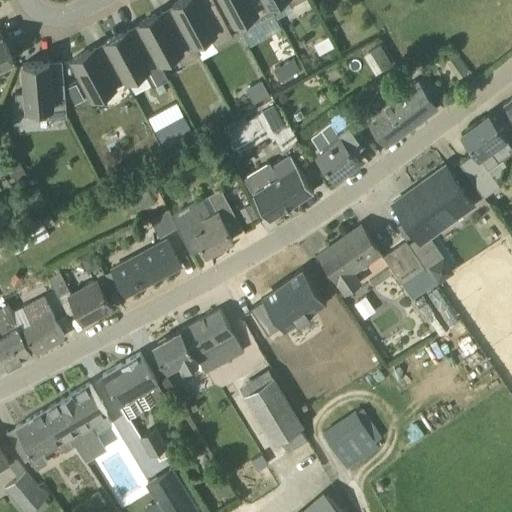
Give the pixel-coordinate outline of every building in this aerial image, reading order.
[(181,0),(172,5),(183,24),(193,44),(194,44),(210,35),(216,45),(233,36),(214,0),(203,7),(199,0),(181,0)] [(268,0),(223,0),(240,32),(275,13),(270,3),(268,0)] [(200,54),(194,44),(193,44),(183,24),(172,30),(162,11),(139,23),(142,29),(160,62),(177,53),(182,63),(200,54)] [(168,78),(160,62),(142,29),(131,34),(128,29),(105,41),(108,47),(126,80),(143,71),(151,87),(168,78)] [(2,36),(0,36),(0,65),(13,60),(2,36)] [(370,51),(376,60),(387,53),(381,44),(370,51)] [(95,47),(93,48),(72,59),(93,98),(126,80),(108,47),(98,52),(96,48),(95,47)] [(459,51),(451,56),(461,73),(469,68),(459,51)] [(274,68),(280,80),(299,69),(293,58),(274,68)] [(67,116),(64,82),(51,83),(49,61),(23,63),(25,91),(15,92),(17,108),(46,106),(47,117),(67,116)] [(262,79),(246,87),(254,102),(269,93),(262,79)] [(437,105),(425,89),(418,81),(389,103),(381,92),(360,108),(368,118),(368,119),(386,143),(437,105)] [(506,139),(488,113),(461,133),(475,151),(459,162),(483,196),(500,184),(488,168),(511,150),(511,147),(506,139)] [(185,115),(157,130),(166,147),(194,132),(185,115)] [(363,144),(351,127),(348,124),(337,132),(340,136),(317,153),(335,178),(359,160),(353,151),(363,144)] [(287,125),(274,133),(282,146),(295,138),(287,125)] [(269,218),(301,198),(313,190),(290,153),(271,165),(269,162),(244,178),(269,218)] [(19,155),(0,164),(8,180),(27,171),(19,155)] [(392,203),(404,219),(420,242),(474,203),(446,164),(392,203)] [(46,204),(36,184),(25,189),(35,210),(46,204)] [(201,246),(202,246),(205,253),(209,251),(211,253),(222,247),(221,244),(233,238),(218,211),(210,215),(200,198),(170,215),(191,253),(192,252),(191,251),(201,246)] [(23,229),(7,237),(16,254),(31,246),(50,236),(41,219),(23,229)] [(380,251),(373,240),(361,224),(319,253),(338,280),(338,279),(346,290),(359,281),(351,270),(380,251)] [(112,269),(117,277),(126,294),(182,264),(167,238),(112,269)] [(383,255),(400,281),(424,265),(417,256),(406,239),(383,255)] [(454,269),(443,252),(424,265),(435,282),(454,269)] [(412,298),(435,282),(424,265),(400,281),(412,298)] [(310,314),(327,303),(305,267),(263,293),(265,297),(251,305),(267,332),(281,324),(285,329),(310,314)] [(58,294),(68,289),(60,272),(50,277),(58,294)] [(84,322),(95,316),(112,306),(97,278),(69,294),(84,322)] [(65,336),(56,318),(44,297),(25,307),(33,322),(24,327),(36,351),(65,336)] [(206,371),(239,353),(256,343),(233,300),(181,329),(181,328),(153,344),(166,368),(181,360),(185,368),(200,360),(206,371)] [(0,369),(33,352),(23,334),(7,304),(0,307),(0,369)] [(347,328),(337,334),(345,346),(306,372),(321,394),(370,361),(347,328)] [(157,381),(150,369),(140,352),(103,373),(128,416),(141,408),(133,394),(157,381)] [(273,442),(304,422),(272,373),(241,392),(273,442)] [(113,421),(100,399),(90,382),(73,392),(72,391),(61,398),(61,399),(43,409),(61,438),(59,440),(65,450),(73,445),(72,444),(94,431),(95,432),(113,421)] [(40,451),(59,440),(61,438),(43,409),(17,425),(16,425),(16,426),(7,431),(24,460),(29,458),(35,469),(47,462),(40,451)] [(367,428),(357,412),(357,411),(324,432),(335,449),(346,467),(378,446),(370,432),(367,428)] [(155,425),(141,433),(153,454),(167,446),(155,425)] [(0,467),(9,463),(0,447),(0,467)] [(262,452),(252,459),(258,469),(269,462),(262,452)] [(9,465),(14,472),(17,477),(24,472),(15,461),(9,465)] [(17,477),(5,486),(26,511),(28,511),(46,498),(24,472),(17,477)] [(196,511),(178,482),(158,494),(168,511),(196,511)] [(94,511),(107,504),(97,489),(70,506),(73,511),(94,511)] [(298,511),(341,511),(325,491),(298,511)]
